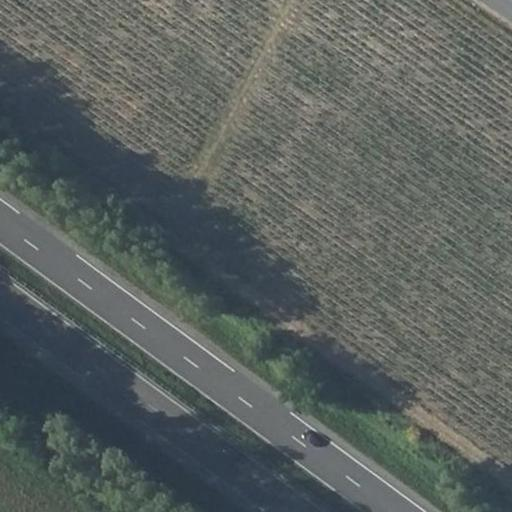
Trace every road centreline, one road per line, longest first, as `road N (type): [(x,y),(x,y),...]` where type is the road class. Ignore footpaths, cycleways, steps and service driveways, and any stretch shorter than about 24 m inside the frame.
road 1 (trunk): [(394,511),(0,222)]
road 2 (trunk): [(0,295),(295,511)]
